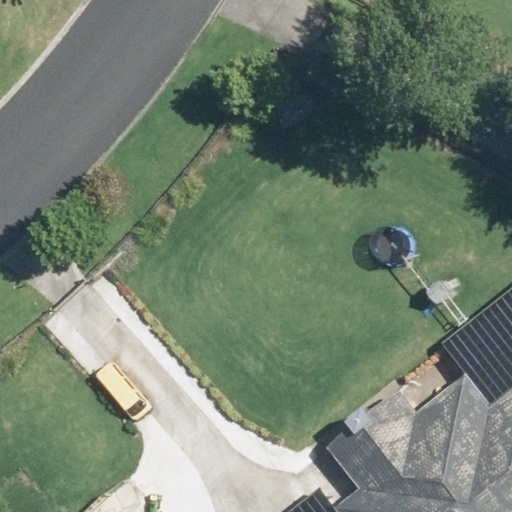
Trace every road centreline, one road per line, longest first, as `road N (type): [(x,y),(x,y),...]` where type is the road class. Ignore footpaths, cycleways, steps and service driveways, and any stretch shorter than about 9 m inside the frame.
road 1 (unknown): [(267,0),(511,130)]
road 2 (residential): [(0,181),(51,134),(149,0)]
